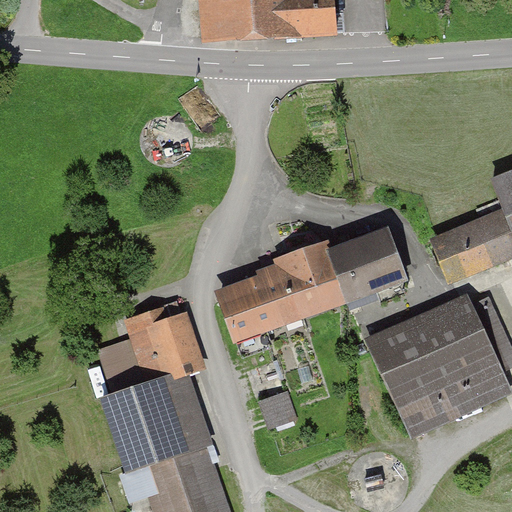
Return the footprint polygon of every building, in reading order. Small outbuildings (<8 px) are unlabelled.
[(216,0),(219,42),(340,34),(337,0),(216,0)] [(511,215),(510,211),(441,241),(461,288),(511,265),(511,215)] [(399,230),(341,253),(360,302),(418,279),(399,230)] [(341,253),(283,276),(302,324),(360,302),(341,253)] [(283,276),(224,298),(243,347),(302,324),(283,276)] [(511,380),(475,298),(378,341),(418,433),(511,391),(511,380)] [(196,314),(103,345),(119,393),(212,361),(196,314)] [(237,511),(196,375),(124,397),(158,511),(237,511)] [(263,397),(273,429),(301,420),(291,389),(263,397)]
